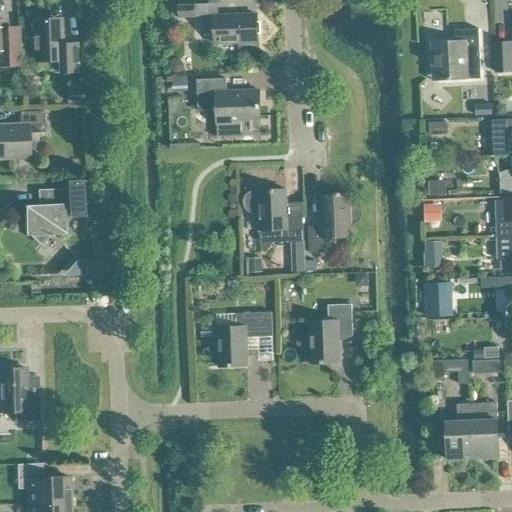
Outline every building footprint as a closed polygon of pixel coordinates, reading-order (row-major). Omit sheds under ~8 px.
[(195,5),(178,6),(178,18),(195,17),(195,5)] [(256,14),(203,16),(203,26),(214,25),(215,44),(239,43),(239,49),(257,48),(256,14)] [(42,19),(38,15),(35,19),(31,20),(31,23),(27,27),(31,30),(33,62),(51,61),(52,73),(77,72),(75,41),(61,42),(60,18),(42,19)] [(7,27),(7,18),(0,18),(0,65),(20,64),(18,26),(7,27)] [(433,81),(481,79),(478,29),(454,30),(455,41),(431,42),(433,81)] [(511,51),(511,52),(510,42),(494,43),(496,73),(511,72),(511,64),(511,63),(511,51)] [(177,73),(182,69),(183,65),(176,58),(172,58),(167,62),(167,67),(172,72),(177,73)] [(185,91),(185,75),(168,76),(169,91),(185,91)] [(226,92),(226,79),(196,80),(197,98),(198,111),(216,111),(217,137),(241,136),(240,120),(260,119),(259,90),(226,92)] [(82,87),(66,88),(66,104),(82,103),(82,90),(82,87)] [(475,116),(492,116),(492,104),(475,105),(475,116)] [(0,159),(28,158),(27,134),(43,133),(42,111),(18,112),(19,124),(0,124),(0,159)] [(511,156),(511,119),(491,120),(493,157),(511,156)] [(511,168),(499,173),(500,194),(511,193),(511,168)] [(40,242),(46,235),(65,234),(64,216),(84,216),(82,180),(66,181),(66,189),(53,189),(54,204),(23,206),(25,236),(33,235),(40,242)] [(428,181),(428,196),(446,196),(446,181),(428,181)] [(288,203),(287,188),(256,189),(256,191),(253,191),(249,192),(246,194),(244,198),(243,203),(244,207),(247,211),(251,213),(254,214),(257,214),(258,232),(259,232),(260,243),(298,242),(298,259),(304,259),(302,202),(288,203)] [(348,202),(348,195),(320,196),(321,226),(308,227),(309,253),(323,252),(322,238),(350,237),(349,224),(354,223),(358,222),(361,219),(362,215),(362,210),(360,205),(357,202),(354,201),(348,202)] [(511,196),(498,197),(499,220),(496,220),(496,237),(511,236),(511,196)] [(441,205),(424,205),(425,222),(442,221),(441,205)] [(511,236),(496,237),(497,261),(501,261),(501,274),(511,273),(511,236)] [(443,258),(442,242),(426,242),(427,259),(443,258)] [(316,260),(304,261),(304,271),(316,271),(316,260)] [(481,278),(495,287),(495,277),(481,278)] [(374,278),(354,279),(355,297),(375,296),(374,278)] [(452,283),(425,284),(426,299),(452,298),(452,283)] [(321,321),(309,321),(311,364),(340,363),(339,348),(357,347),(356,336),(355,305),(339,306),(338,301),(319,302),(320,311),(321,321)] [(217,327),(218,353),(218,367),(247,366),(247,353),(246,338),(272,337),(272,312),(236,314),(236,327),(217,327)] [(475,352),(475,358),(498,357),(498,347),(484,348),(484,351),(475,352)] [(444,373),(468,372),(467,360),(443,361),(444,373)] [(501,360),(486,361),(487,373),(502,372),(501,360)] [(26,397),(25,369),(0,369),(0,411),(14,411),(14,421),(38,420),(38,397),(26,397)] [(471,404),(473,459),(499,458),(497,403),(471,404)] [(447,460),(473,459),(471,404),(457,404),(457,421),(445,422),(447,460)] [(28,504),(69,503),(68,477),(41,478),(41,464),(16,465),(17,489),(27,489),(28,504)] [(69,511),(69,503),(28,504),(28,511),(69,511)]
